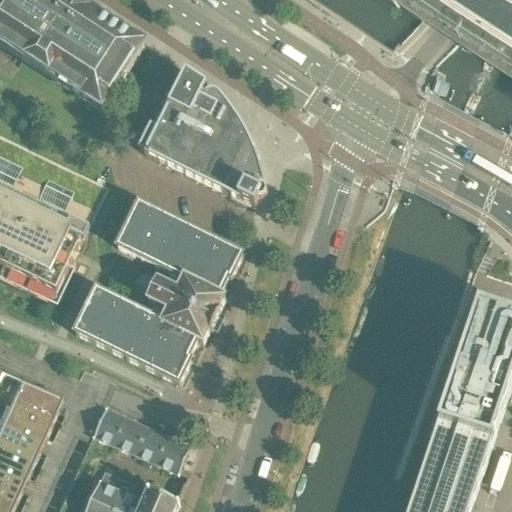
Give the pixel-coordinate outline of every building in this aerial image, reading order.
[(96,13),(75,0),(0,0),(0,47),(61,87),(103,114),(143,52),(143,53),(145,51),(144,51),(145,49),(95,16),(96,13)] [(397,5),(398,5),(398,6),(407,11),(421,21),(422,21),(423,17),(430,4),(432,0),(431,0),(399,0),(399,1),(397,5)] [(145,158),(256,212),(265,192),(266,191),(266,190),(261,173),(259,165),(256,157),(253,150),(250,143),(246,136),(242,129),(238,122),(234,116),(229,109),(226,105),(218,96),(185,74),(183,77),(185,78),(169,108),(162,105),(149,130),(150,130),(139,153),(146,156),(145,158)] [(437,85),(434,93),(437,95),(438,95),(445,96),(449,88),(442,84),(440,84),(438,84),(437,85)] [(391,131),(382,158),(375,180),(377,181),(392,187),(394,188),(398,189),(413,194),(414,194),(417,183),(418,182),(419,176),(441,115),(444,103),(437,99),(436,98),(433,97),(427,94),(424,93),(407,85),(407,86),(401,103),(393,127),(391,131)] [(446,209),(453,211),(483,125),(476,123),(446,209)] [(0,280),(58,309),(76,272),(71,270),(109,190),(0,137),(0,280)] [(231,284),(243,260),(243,259),(140,208),(118,252),(173,279),(167,291),(158,286),(149,305),(158,310),(152,322),(97,295),(76,338),(179,388),(191,364),(189,363),(198,345),(203,348),(210,334),(212,336),(221,318),(219,316),(225,303),(220,300),(229,283),(231,284)] [(472,511),(475,505),(502,424),(511,393),(511,320),(508,320),(479,310),(464,357),(446,408),(429,460),(411,511),(472,511)] [(107,408),(116,386),(84,372),(80,381),(10,350),(10,351),(0,346),(0,511),(61,511),(93,443),(91,442),(105,413),(106,413),(106,412),(107,413),(108,414),(110,409),(107,408)] [(94,442),(115,451),(128,423),(108,414),(107,413),(106,412),(106,413),(105,414),(106,414),(105,415),(106,415),(95,440),(94,440),(94,441),(93,442),(94,443),(94,442)] [(115,451),(136,460),(149,432),(128,423),(115,451)] [(136,460),(157,470),(170,441),(149,432),(136,460)] [(170,441),(157,470),(178,479),(179,480),(180,479),(179,478),(179,477),(190,452),(191,452),(191,451),(191,452),(192,450),(191,450),(190,450),(170,441)] [(177,511),(178,510),(179,510),(180,508),(178,507),(178,508),(177,507),(150,496),(151,495),(148,494),(148,495),(105,476),(88,511),(177,511)]
